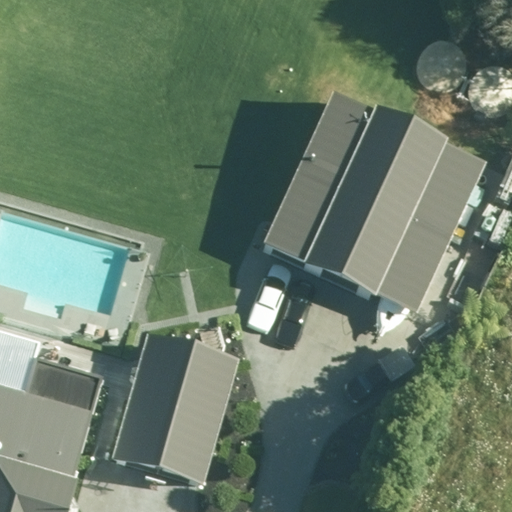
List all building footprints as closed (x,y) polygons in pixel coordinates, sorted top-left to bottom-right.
[(511,77),(437,31),(408,77),(501,134),(511,116),(511,77)] [(480,171),(334,102),(261,256),(408,325),(480,171)] [(511,163),(494,197),(511,206),(511,163)] [(0,335),(0,377),(13,339),(0,335)] [(227,377),(154,355),(120,470),(194,491),(227,377)] [(0,511),(64,511),(97,390),(34,373),(25,409),(0,402),(0,511)]
